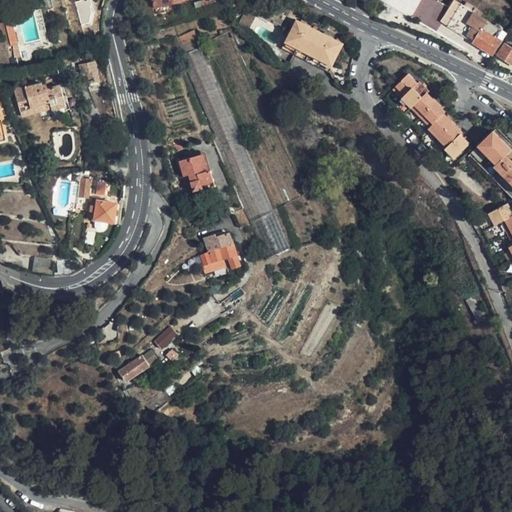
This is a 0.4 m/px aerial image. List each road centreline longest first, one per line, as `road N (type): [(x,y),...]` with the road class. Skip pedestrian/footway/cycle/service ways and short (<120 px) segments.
road 1 (residential): [(374,27),(363,98),(460,215),(511,331)]
road 2 (residential): [(140,199),(160,209),(163,224),(120,302),(58,350),(0,368)]
road 3 (tertiary): [(140,199),(112,26),(117,0)]
road 4 (tertiary): [(0,273),(37,286),(80,284),(119,253),(140,199)]
